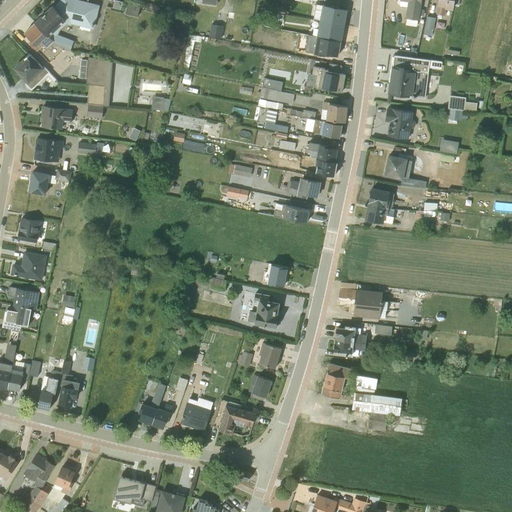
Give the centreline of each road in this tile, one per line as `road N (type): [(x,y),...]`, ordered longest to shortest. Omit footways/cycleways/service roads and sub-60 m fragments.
road 1 (residential): [(270,452),(344,172),(366,0)]
road 2 (residential): [(0,408),(166,449),(232,458),(270,452)]
